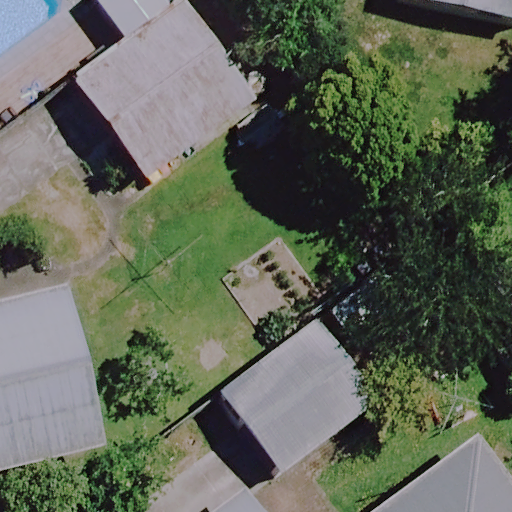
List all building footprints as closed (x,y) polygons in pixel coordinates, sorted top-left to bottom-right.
[(511,35),(511,0),(349,0),(424,15),(416,57),(465,67),(473,28),(511,35)] [(242,123),(169,19),(66,92),(139,196),(242,123)] [(511,226),(460,269),(511,334),(511,226)] [(0,475),(94,451),(57,306),(0,320),(0,475)] [(348,430),(302,371),(226,430),(272,489),(348,430)] [(510,511),(469,456),(392,511),(510,511)]
